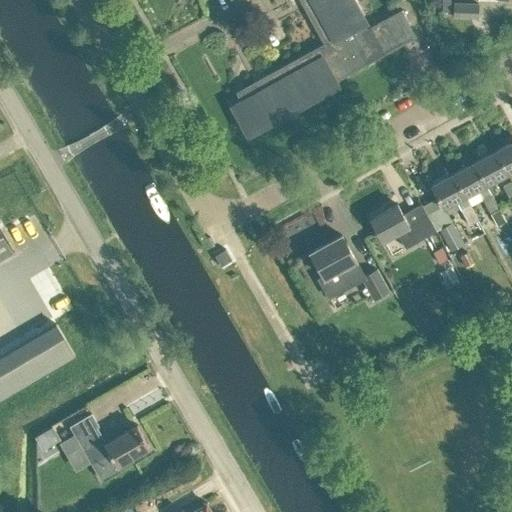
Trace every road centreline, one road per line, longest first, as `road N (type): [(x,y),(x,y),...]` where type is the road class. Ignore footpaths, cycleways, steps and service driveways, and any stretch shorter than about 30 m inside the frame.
road 1 (unclassified): [(255,511),(0,91)]
road 2 (residential): [(214,211),(235,213),(511,65)]
road 3 (residential): [(214,211),(198,201),(81,0)]
